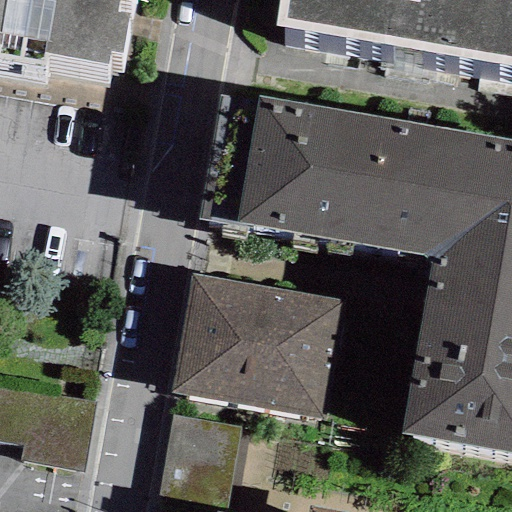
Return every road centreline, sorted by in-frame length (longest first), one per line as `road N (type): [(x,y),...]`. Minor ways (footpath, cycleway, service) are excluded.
road 1 (residential): [(206,0),(118,511)]
road 2 (unknown): [(163,251),(0,213)]
road 3 (unknown): [(0,478),(119,503)]
